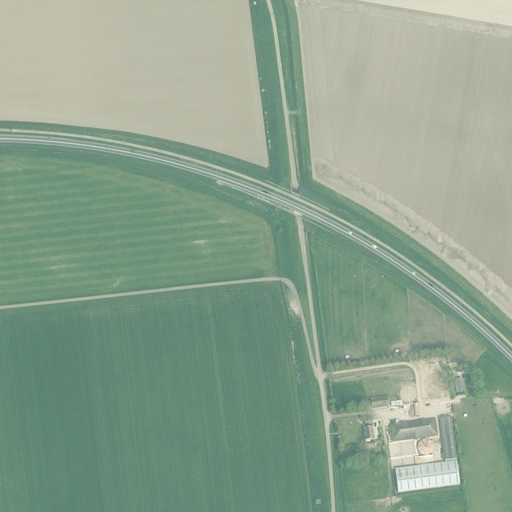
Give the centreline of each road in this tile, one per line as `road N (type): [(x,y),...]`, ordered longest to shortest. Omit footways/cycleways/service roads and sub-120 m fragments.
road 1 (trunk): [(0,139),(162,160),(294,206),(400,265),(511,358)]
road 2 (unclassified): [(332,511),(267,0)]
road 3 (track): [(321,378),(292,286),(281,278),(0,307)]
